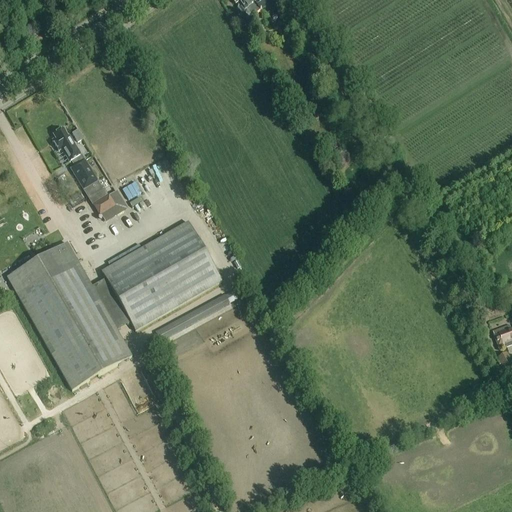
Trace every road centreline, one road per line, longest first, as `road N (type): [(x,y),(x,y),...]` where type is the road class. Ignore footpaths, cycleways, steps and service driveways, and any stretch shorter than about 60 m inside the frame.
road 1 (track): [(275,330),(386,210),(511,407)]
road 2 (track): [(181,205),(234,285),(133,348),(142,362),(35,424),(32,437)]
road 3 (track): [(247,511),(501,391)]
road 4 (track): [(352,462),(247,282),(234,285)]
road 5 (secondary): [(0,93),(142,0)]
road 6 (track): [(217,511),(142,362)]
road 7 (track): [(97,388),(162,509)]
